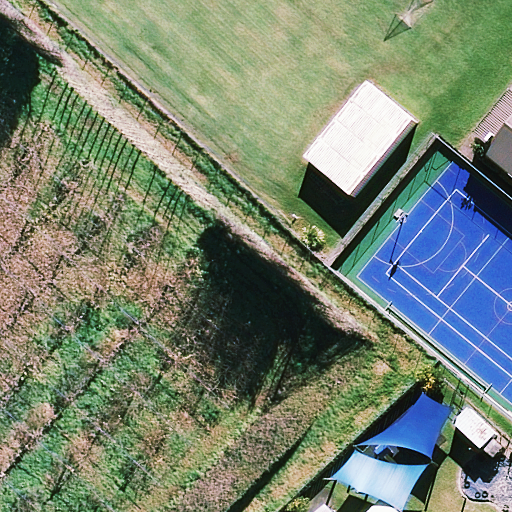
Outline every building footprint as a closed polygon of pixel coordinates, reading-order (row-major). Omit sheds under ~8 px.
[(89,49),(48,91),(65,107),(105,64),(89,49)] [(65,107),(157,191),(197,148),(105,64),(65,107)] [(420,129),(374,92),(313,167),(359,204),(420,129)] [(511,126),(489,155),(511,173),(511,126)] [(197,148),(157,191),(173,206),(214,164),(197,148)] [(173,206),(264,294),(304,252),(214,164),(173,206)] [(304,252),(264,294),(280,310),(320,267),(304,252)] [(402,511),(388,499),(375,511),(343,511),(333,502),(323,511),(402,511)]
